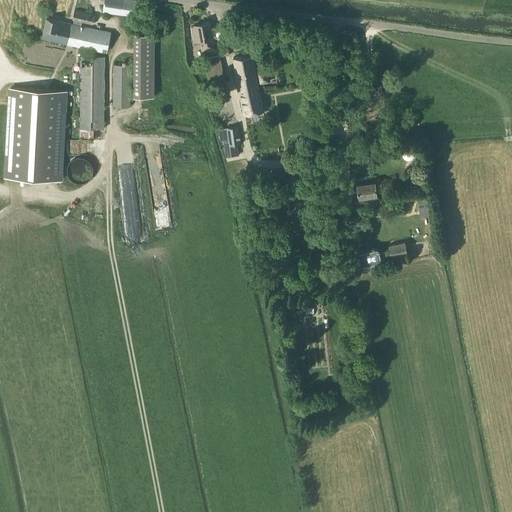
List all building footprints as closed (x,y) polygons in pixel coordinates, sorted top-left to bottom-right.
[(133,15),(135,0),(103,0),(102,10),(133,15)] [(45,18),(41,37),(106,51),(111,32),(81,26),(82,21),(93,24),(95,14),(74,10),(72,19),(74,19),(73,23),(45,18)] [(194,25),(191,25),(194,40),(200,39),(202,50),(214,48),(212,35),(213,35),(214,34),(213,27),(211,26),(210,26),(209,21),(194,24),(194,25)] [(154,95),(155,34),(134,34),(133,95),(154,95)] [(221,56),(229,54),(228,48),(220,50),(221,56)] [(258,82),(269,80),(266,69),(255,71),(252,53),(233,57),(239,88),(258,84),(258,82)] [(208,82),(224,78),(219,55),(203,58),(208,82)] [(93,136),(93,128),(104,128),(104,56),(80,56),(79,136),(93,136)] [(129,105),(130,65),(114,65),(113,105),(129,105)] [(258,84),(239,88),(244,114),(263,110),(258,84)] [(10,88),(5,176),(61,180),(66,91),(10,88)] [(227,128),(218,129),(220,138),(224,138),(226,148),(227,156),(237,155),(236,149),(236,144),(240,144),(237,127),(228,128),(227,128)] [(402,154),(402,155),(402,156),(402,157),(403,157),(403,158),(404,159),(405,159),(405,160),(406,160),(407,160),(408,160),(409,160),(410,160),(411,159),(412,159),(412,158),(413,158),(413,157),(413,156),(413,155),(413,154),(413,153),(413,152),(412,152),(412,151),(411,151),(411,150),(410,150),(409,149),(408,149),(407,149),(406,149),(406,150),(405,150),(404,151),(403,151),(403,152),(403,153),(402,153),(402,154)] [(92,173),(92,170),(92,168),(91,166),(90,164),(89,162),(85,160),(81,159),(79,159),(76,160),(74,161),(72,162),(71,164),(70,166),(69,168),(69,170),(69,172),(70,175),(72,178),(75,181),(78,182),(80,182),(82,182),(85,181),(88,179),(90,177),(91,175),(92,173)] [(356,184),(349,185),(351,199),(358,198),(359,205),(373,203),(377,202),(374,181),(356,184)] [(428,192),(416,194),(419,211),(431,209),(428,192)] [(390,257),(406,254),(404,242),(388,245),(390,257)] [(378,247),(349,253),(352,267),(380,262),(378,247)]
